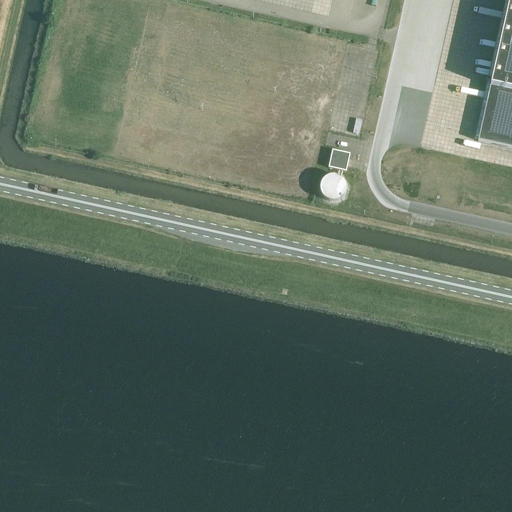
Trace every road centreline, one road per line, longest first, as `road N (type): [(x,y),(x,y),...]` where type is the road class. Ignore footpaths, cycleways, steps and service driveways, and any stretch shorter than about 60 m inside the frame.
road 1 (primary): [(511,296),(0,183)]
road 2 (unclassified): [(412,0),(375,179),(385,197),(407,207),(511,230)]
